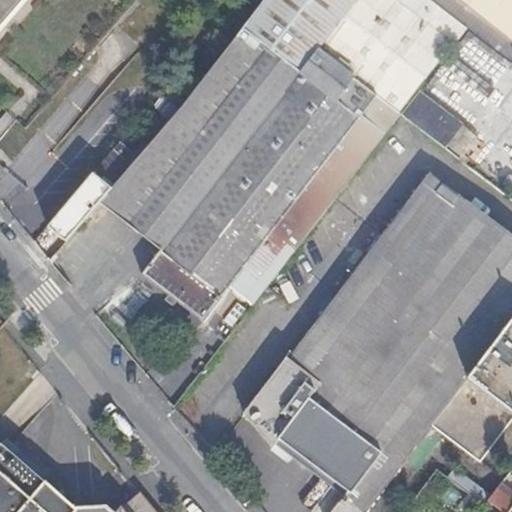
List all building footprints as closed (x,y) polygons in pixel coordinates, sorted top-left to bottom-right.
[(0,0),(0,203),(30,239),(45,226),(66,201),(119,137),(155,92),(231,0),(0,0)] [(462,28),(424,0),(392,0),(391,1),(390,0),(262,0),(95,202),(158,252),(141,274),(160,289),(201,321),(219,298),(235,311),(395,114),(413,91),(462,28)] [(511,0),(454,0),(511,45),(511,43),(511,0)] [(398,116),(440,148),(457,125),(413,91),(395,114),(398,116)] [(66,201),(45,226),(57,235),(131,147),(119,137),(66,201)] [(511,239),(432,178),(406,211),(402,207),(286,360),(285,359),(241,414),(270,449),(273,446),(342,498),(331,511),(363,511),(429,425),(464,380),(467,376),(511,317),(511,239)] [(44,232),(29,249),(43,261),(58,242),(44,232)] [(511,317),(467,376),(464,380),(429,425),(477,463),(511,418),(511,317)] [(0,511),(155,511),(139,492),(115,511),(107,511),(102,507),(71,509),(0,447),(0,511)] [(450,469),(444,479),(476,497),(482,486),(450,469)] [(511,497),(511,482),(505,477),(502,480),(497,486),(511,497)] [(499,511),(511,511),(511,497),(497,486),(485,501),(499,511)]
